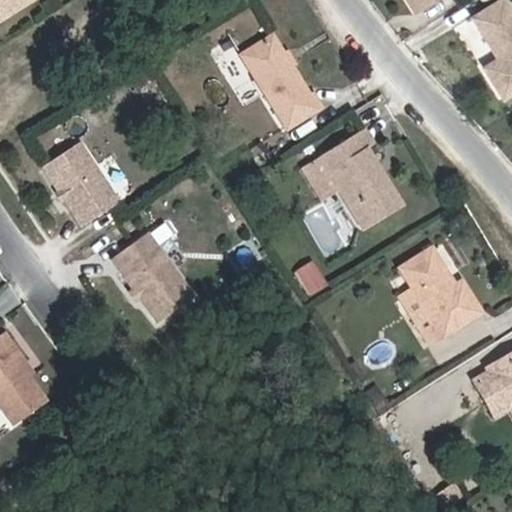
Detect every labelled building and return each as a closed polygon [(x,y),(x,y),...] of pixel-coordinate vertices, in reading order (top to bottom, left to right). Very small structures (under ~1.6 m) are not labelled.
[(45,0),(0,0),(0,5),(12,24),(47,3),(45,0)] [(464,0),(414,0),(429,23),(465,1),(464,0)] [(499,80),(511,101),(511,17),(488,32),(511,71),(499,80)] [(285,47),(254,66),(299,141),(334,118),(326,105),(322,105),(305,77),(300,78),(295,69),(296,65),(285,47)] [(416,217),(395,184),(390,187),(385,178),(389,175),(381,162),(386,156),(378,142),(333,170),(379,242),(416,217)] [(95,155),(59,176),(96,233),(131,211),(95,155)] [(161,244),(125,268),(171,331),(207,306),(161,244)] [(309,295),(328,282),(313,258),(294,271),(309,295)] [(473,295),(467,297),(463,300),(458,295),(462,291),(443,262),(414,280),(439,320),(426,329),(442,354),(490,323),(473,295)] [(63,415),(43,388),(27,367),(32,362),(23,349),(0,364),(0,367),(7,379),(0,384),(0,393),(32,437),(63,415)] [(511,374),(500,382),(503,385),(511,401),(511,374)]
